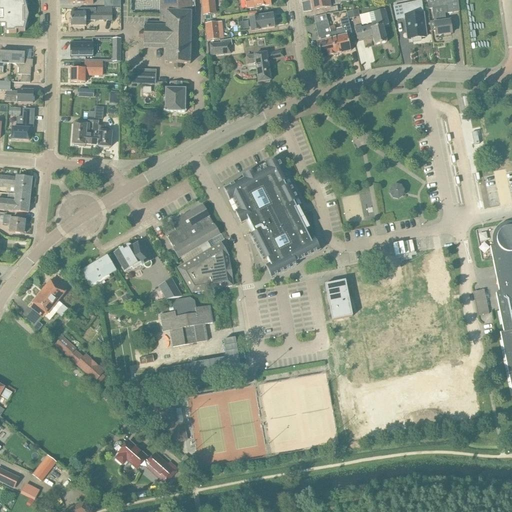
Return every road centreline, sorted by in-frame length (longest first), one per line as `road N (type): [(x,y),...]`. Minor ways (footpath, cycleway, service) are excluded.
road 1 (residential): [(464,370),(474,410),(350,432),(333,345),(259,358),(244,262),(194,153)]
road 2 (residential): [(276,109),(333,244),(342,249),(452,224)]
road 3 (unknown): [(52,43),(70,34),(123,35),(137,60),(192,84),(207,146)]
road 4 (residential): [(464,370),(477,349),(464,299),(460,223)]
road 5 (residential): [(47,164),(52,43)]
